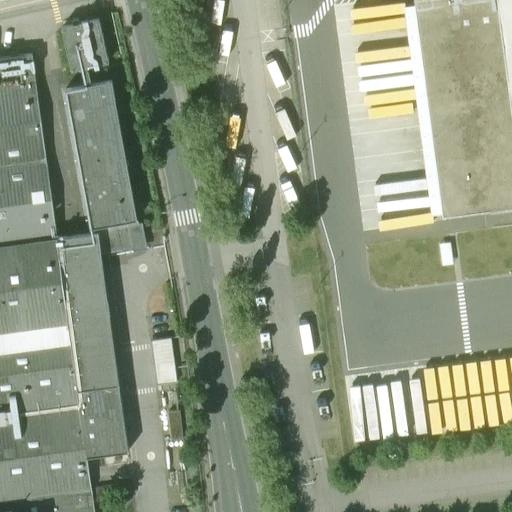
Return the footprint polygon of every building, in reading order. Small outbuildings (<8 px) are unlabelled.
[(511,0),(415,0),(444,215),(511,205),(511,0)] [(99,20),(63,29),(73,71),(109,63),(99,20)] [(0,511),(94,511),(87,457),(128,451),(98,233),(57,240),(32,56),(0,60),(0,511)] [(112,81),(64,90),(90,228),(117,224),(120,244),(125,247),(142,244),(145,239),(143,227),(137,223),(112,81)] [(474,398),(477,425),(511,421),(511,355),(474,360),(475,376),(462,378),(464,399),(474,398)] [(174,360),(158,363),(161,384),(177,382),(174,360)] [(180,410),(167,411),(171,439),(183,438),(180,410)]
